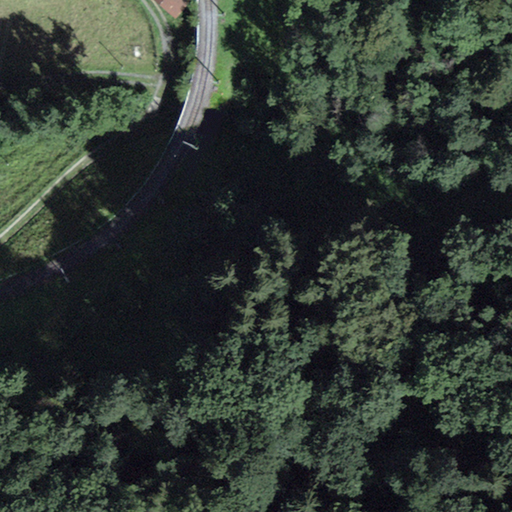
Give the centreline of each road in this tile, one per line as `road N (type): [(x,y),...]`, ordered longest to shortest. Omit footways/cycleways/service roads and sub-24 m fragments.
road 1 (track): [(147,0),(169,55),(148,115),(0,240)]
road 2 (track): [(511,433),(415,466),(364,511)]
